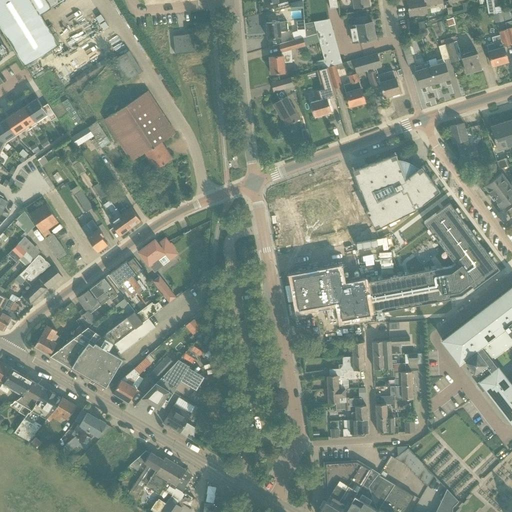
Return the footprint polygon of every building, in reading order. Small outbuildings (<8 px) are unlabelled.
[(0,0),(0,27),(24,66),(58,45),(40,15),(62,0),(0,0)] [(338,8),(336,0),(328,0),(330,9),(338,8)] [(425,6),(423,0),(411,0),(406,1),(409,13),(416,12),(416,15),(426,13),(425,6)] [(485,0),(488,13),(495,12),(492,0),(485,0)] [(508,12),(502,13),(504,21),(510,19),(508,12)] [(502,13),(493,15),(494,23),(503,21),(502,13)] [(355,18),(356,25),(356,26),(349,27),(352,43),(375,38),(372,22),(367,23),(366,16),(355,18)] [(304,24),(304,29),(305,37),(316,34),(318,42),(323,59),(324,59),(326,67),(327,67),(337,64),(342,63),(329,19),(313,22),(304,24)] [(280,22),(276,22),(266,23),(267,39),(280,37),(280,32),(287,31),(287,22),(280,23),(280,22)] [(304,29),(291,33),(293,40),(305,37),(304,29)] [(493,43),(486,45),(488,51),(492,66),(508,62),(503,47),(511,45),(506,29),(499,31),(500,35),(491,37),(493,43)] [(173,36),(174,54),(194,52),(193,34),(173,36)] [(293,40),(279,44),(281,53),(283,53),(283,56),(269,57),(270,74),(285,72),(284,63),(292,62),(290,50),(318,42),(316,34),(305,37),(293,40)] [(476,71),(481,69),(475,48),(460,53),(455,37),(440,41),(442,45),(439,46),(439,47),(445,45),(449,58),(450,63),(461,59),(465,71),(476,68),(476,71)] [(437,65),(430,67),(434,83),(449,79),(444,62),(444,63),(443,60),(449,58),(445,45),(439,47),(438,47),(442,59),(436,61),(437,65)] [(415,64),(409,47),(402,49),(408,67),(415,64)] [(142,72),(129,51),(111,62),(124,83),(142,72)] [(363,57),(353,60),(356,73),(357,74),(380,67),(377,53),(363,57)] [(324,59),(323,59),(317,61),(320,69),(326,67),(324,59)] [(337,64),(327,67),(333,88),(341,86),(336,70),(339,69),(337,64)] [(422,69),(421,65),(414,67),(420,87),(434,83),(430,67),(422,69)] [(318,100),(311,103),(315,117),(330,112),(326,98),(335,96),(333,88),(327,67),(326,67),(320,69),(317,70),(323,90),(316,92),(318,100)] [(393,71),(378,75),(377,71),(367,73),(371,87),(380,84),(384,97),(399,93),(393,71)] [(352,75),(348,76),(350,83),(358,81),(357,74),(356,73),(352,75)] [(292,78),(284,80),(271,84),(273,91),(295,85),(292,78)] [(350,83),(343,85),(349,107),(365,103),(358,81),(350,83)] [(147,91),(103,120),(130,162),(144,153),(155,169),(172,158),(161,142),(175,133),(147,91)] [(286,97),(282,99),(273,104),(278,113),(279,112),(286,125),(292,122),(293,123),(295,121),(300,118),(295,109),(293,110),(286,97)] [(37,99),(25,107),(36,122),(47,115),(51,121),(56,117),(47,104),(42,107),(37,99)] [(74,123),(80,120),(66,99),(61,103),(74,123)] [(25,107),(15,113),(26,129),(27,130),(37,124),(36,122),(25,107)] [(15,113),(5,120),(16,136),(26,129),(15,113)] [(5,120),(0,122),(0,133),(11,139),(16,136),(5,120)] [(96,122),(87,127),(93,137),(101,148),(110,142),(96,122)] [(504,122),(490,126),(497,150),(511,146),(504,122)] [(452,143),(456,142),(461,160),(477,156),(475,145),(468,146),(467,139),(463,123),(448,127),(452,143)] [(87,127),(70,138),(76,147),(93,137),(87,127)] [(0,133),(0,150),(2,151),(6,142),(11,139),(0,133)] [(43,156),(37,161),(41,166),(47,162),(43,156)] [(508,166),(506,158),(496,161),(499,169),(508,166)] [(355,172),(354,172),(360,190),(366,205),(363,206),(374,228),(380,225),(381,226),(389,222),(388,221),(393,218),(394,220),(403,216),(402,214),(407,211),(408,213),(413,210),(416,209),(415,208),(421,205),(439,191),(434,184),(432,185),(429,180),(430,179),(425,172),(423,173),(419,168),(415,171),(411,168),(406,172),(405,168),(407,167),(407,166),(409,162),(405,161),(400,160),(397,159),(393,159),(389,160),(385,161),(381,162),(367,167),(355,172)] [(501,208),(511,200),(511,188),(501,173),(484,186),(491,195),(490,196),(493,200),(494,199),(501,208)] [(309,188),(277,200),(282,213),(285,220),(281,222),(289,243),(358,218),(349,192),(348,189),(345,182),(343,176),(320,185),(309,188)] [(351,179),(345,182),(348,189),(354,187),(351,179)] [(93,187),(100,199),(107,195),(99,183),(93,187)] [(77,186),(70,190),(85,213),(92,208),(77,186)] [(116,196),(109,200),(130,229),(141,221),(131,206),(126,210),(116,196)] [(30,210),(27,212),(44,238),(43,239),(60,262),(64,260),(63,257),(67,254),(52,233),(51,234),(48,230),(58,223),(41,197),(28,206),(30,210)] [(130,229),(109,200),(103,205),(113,219),(109,222),(119,237),(130,229)] [(338,269),(292,277),(298,309),(329,303),(331,317),(341,315),(341,319),(370,314),(450,299),(450,297),(461,295),(472,287),(473,289),(499,269),(449,203),(423,222),(454,263),(450,266),(364,282),(342,286),(338,269)] [(21,224),(28,217),(24,211),(16,219),(21,224)] [(92,232),(86,236),(98,253),(108,246),(102,238),(104,236),(92,220),(86,224),(92,232)] [(13,252),(19,258),(33,245),(24,236),(17,244),(19,245),(13,252)] [(154,239),(138,252),(154,271),(163,264),(159,260),(165,255),(169,260),(177,254),(173,250),(175,248),(171,242),(169,244),(167,242),(164,238),(157,243),(154,239)] [(27,252),(33,259),(40,251),(33,245),(27,252)] [(25,269),(30,274),(26,277),(30,281),(50,265),(38,254),(25,269)] [(118,267),(135,290),(138,294),(145,289),(138,280),(136,281),(132,276),(136,273),(142,268),(134,257),(127,262),(126,261),(118,267)] [(54,266),(39,278),(48,288),(62,277),(54,266)] [(118,267),(109,274),(123,293),(124,292),(127,293),(128,292),(130,295),(135,290),(118,267)] [(152,281),(168,303),(176,297),(159,276),(152,281)] [(104,278),(90,289),(96,297),(97,298),(105,292),(110,298),(111,300),(117,296),(110,286),(104,278)] [(22,296),(23,297),(30,305),(47,289),(39,280),(22,296)] [(511,286),(442,340),(456,358),(458,357),(461,361),(464,359),(466,361),(465,361),(481,383),(478,385),(482,390),(485,388),(511,422),(511,286)] [(88,290),(77,298),(84,308),(86,311),(81,315),(82,316),(89,326),(90,326),(96,320),(90,312),(92,311),(100,305),(105,301),(110,298),(105,292),(97,298),(96,297),(94,298),(88,290)] [(0,315),(8,299),(5,297),(0,294),(0,315)] [(8,299),(0,315),(0,328),(3,331),(5,327),(10,329),(16,322),(10,318),(11,317),(14,319),(16,317),(17,316),(17,313),(14,312),(18,304),(14,302),(8,299)] [(119,320),(114,324),(114,325),(133,311),(125,299),(120,302),(118,304),(126,314),(124,316),(121,314),(117,317),(119,320)] [(145,303),(147,306),(153,315),(162,308),(158,302),(155,304),(152,304),(152,302),(150,303),(148,301),(145,303)] [(147,306),(136,314),(143,322),(149,318),(153,315),(147,306)] [(79,353),(70,368),(80,374),(83,376),(94,382),(105,388),(122,359),(118,356),(155,327),(148,318),(143,322),(136,314),(133,311),(114,325),(109,329),(96,338),(92,344),(89,341),(79,353)] [(82,316),(76,320),(80,326),(83,330),(89,326),(82,316)] [(392,335),(392,322),(381,323),(382,335),(392,335)] [(76,336),(50,356),(70,368),(79,353),(89,341),(92,344),(96,338),(109,329),(114,325),(114,324),(108,328),(107,327),(105,329),(102,325),(101,326),(100,325),(94,329),(90,326),(89,326),(83,330),(76,336)] [(47,325),(34,347),(49,356),(54,348),(57,349),(60,348),(65,340),(55,334),(56,331),(56,330),(55,330),(47,325)] [(80,326),(73,332),(76,336),(83,330),(80,326)] [(398,354),(398,344),(410,344),(409,337),(389,338),(389,341),(372,342),(373,355),(383,354),(391,354),(398,354)] [(352,343),(353,356),(363,356),(362,342),(352,343)] [(192,346),(189,349),(200,356),(202,352),(192,346)] [(178,359),(155,383),(141,397),(158,408),(160,405),(164,408),(189,366),(183,362),(185,359),(192,363),(195,359),(184,353),(182,357),(181,357),(179,360),(178,359)] [(408,353),(408,362),(417,361),(417,353),(408,353)] [(159,364),(149,374),(156,381),(176,360),(169,354),(167,356),(159,364)] [(383,354),(373,355),(374,369),(386,368),(390,368),(390,370),(394,370),(394,372),(405,372),(405,363),(396,364),(396,360),(391,360),(391,354),(383,354)] [(330,369),(330,376),(343,375),(343,372),(346,372),(346,371),(359,370),(364,370),(363,356),(353,356),(342,357),(343,369),(330,369)] [(121,380),(113,393),(128,402),(137,388),(132,385),(136,378),(139,374),(151,363),(146,358),(121,380)] [(0,361),(0,384),(2,382),(4,383),(11,368),(0,361)] [(11,368),(4,383),(0,389),(7,393),(10,389),(14,391),(22,376),(26,378),(26,377),(11,368)] [(327,376),(327,389),(344,388),(348,388),(348,379),(360,379),(359,370),(346,371),(346,372),(343,372),(343,375),(330,376),(327,376)] [(394,370),(390,370),(390,374),(391,376),(394,376),(395,385),(412,384),(411,371),(405,372),(394,372),(394,370)] [(26,378),(22,376),(14,391),(22,395),(33,381),(26,377),(26,378)] [(208,377),(209,386),(213,385),(214,389),(218,388),(217,385),(219,385),(218,376),(208,377)] [(44,388),(33,381),(22,395),(15,401),(22,405),(18,412),(25,416),(28,412),(29,413),(36,401),(35,401),(44,388)] [(380,396),(380,404),(391,404),(391,402),(396,402),(396,399),(398,399),(413,399),(412,384),(395,385),(395,386),(389,386),(390,396),(380,396)] [(61,398),(44,388),(35,401),(36,401),(29,413),(28,412),(25,416),(14,433),(28,441),(41,425),(34,421),(38,415),(46,419),(47,419),(53,412),(61,398)] [(344,388),(327,389),(328,403),(336,403),(345,402),(345,404),(349,404),(349,406),(361,405),(361,397),(345,398),(344,388)] [(58,422),(61,417),(67,420),(75,406),(61,398),(53,412),(47,419),(50,421),(52,418),(58,422)] [(178,398),(163,423),(179,432),(193,441),(194,428),(184,422),(190,412),(191,412),(194,407),(178,398)] [(380,404),(376,405),(376,418),(387,418),(386,405),(392,404),(393,408),(397,408),(396,399),(396,402),(391,402),(391,404),(380,404)] [(345,402),(336,403),(336,410),(345,409),(345,411),(349,410),(349,406),(349,404),(345,404),(345,402)] [(355,406),(356,412),(351,413),(351,420),(356,420),(356,419),(366,419),(366,405),(355,406)] [(80,447),(96,418),(82,410),(75,421),(74,420),(67,434),(57,442),(58,443),(48,452),(52,456),(54,455),(60,462),(70,453),(69,452),(77,446),(80,447)] [(413,416),(404,417),(404,433),(414,433),(413,416)] [(387,418),(376,418),(377,432),(393,431),(393,434),(398,433),(398,427),(395,427),(394,417),(387,418)] [(80,447),(85,450),(93,435),(100,439),(112,428),(106,424),(96,418),(80,447)] [(367,433),(366,419),(356,419),(356,420),(351,420),(350,420),(349,420),(349,429),(344,430),(344,435),(346,435),(347,436),(351,436),(351,434),(357,434),(357,433),(367,433)] [(329,429),(330,437),(339,436),(338,428),(329,429)] [(31,443),(37,447),(41,442),(35,438),(31,443)] [(408,448),(394,458),(402,463),(410,450),(408,448)] [(410,450),(402,463),(407,465),(407,466),(414,454),(410,450)] [(157,471),(163,460),(150,453),(146,451),(129,465),(137,471),(142,463),(147,465),(125,498),(134,504),(155,471),(157,471)] [(407,465),(406,466),(411,469),(418,458),(414,454),(407,466),(407,465)] [(138,506),(148,489),(159,495),(150,510),(153,511),(179,511),(182,509),(177,506),(185,494),(182,492),(184,489),(176,484),(184,470),(164,458),(163,460),(157,471),(155,471),(134,504),(138,506)] [(411,469),(410,471),(415,473),(415,474),(422,462),(418,458),(411,469)] [(357,460),(324,462),(326,500),(318,511),(343,511),(351,499),(370,469),(357,461),(357,460)] [(415,473),(414,475),(419,478),(425,467),(422,462),(415,474),(415,473)] [(419,478),(418,479),(423,482),(429,471),(425,467),(419,478)] [(376,511),(387,494),(394,485),(379,475),(379,474),(370,469),(351,499),(343,511),(376,511)] [(423,482),(422,483),(427,486),(434,475),(429,471),(423,482)] [(404,511),(413,496),(394,485),(387,494),(376,511),(404,511)] [(451,511),(452,507),(458,501),(447,489),(435,511),(451,511)] [(213,504),(204,503),(203,511),(215,511),(216,507),(213,504)]
